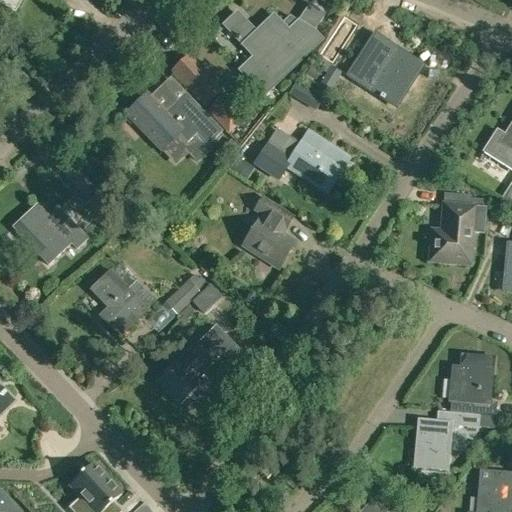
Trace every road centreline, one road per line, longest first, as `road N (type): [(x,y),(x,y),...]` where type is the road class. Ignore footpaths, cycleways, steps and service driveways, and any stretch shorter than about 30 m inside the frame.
road 1 (residential): [(191,511),(349,267)]
road 2 (residential): [(349,267),(505,33)]
road 3 (residential): [(299,511),(352,457),(449,309)]
road 4 (residential): [(0,148),(152,0)]
road 5 (residential): [(101,433),(0,326)]
